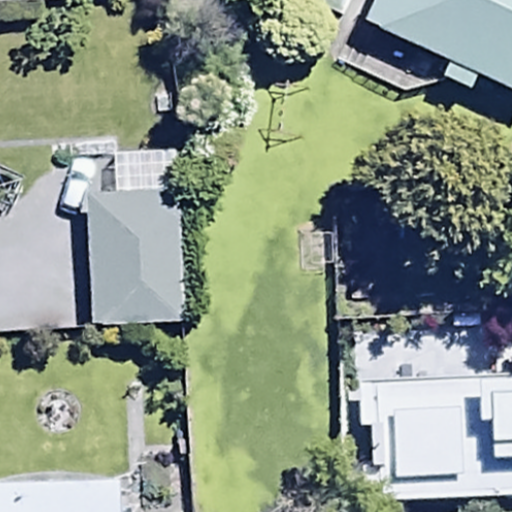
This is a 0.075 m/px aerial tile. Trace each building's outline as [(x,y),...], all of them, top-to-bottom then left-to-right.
[(302,0),(339,17),(347,0),(302,0)] [(511,0),(362,0),(354,20),(443,60),(435,76),(467,90),(474,74),(511,90),(511,0)] [(85,323),(181,320),(175,149),(106,151),(108,192),(80,193),(85,323)] [(511,328),(349,334),(355,501),(511,492),(511,328)] [(0,511),(127,511),(127,508),(118,508),(117,479),(0,482),(0,511)]
